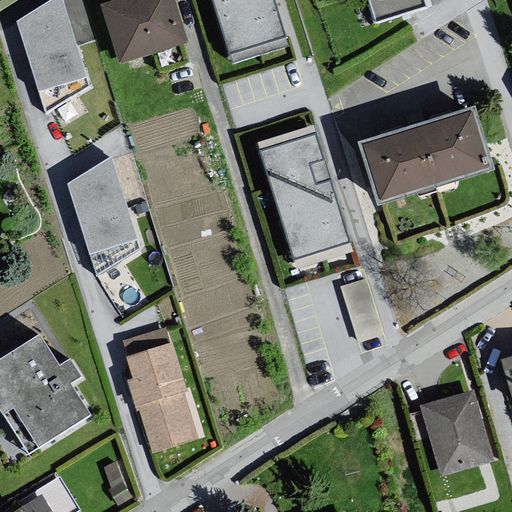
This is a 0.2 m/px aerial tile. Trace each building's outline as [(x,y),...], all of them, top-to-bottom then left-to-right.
[(90,85),(63,0),(52,0),(13,22),(43,112),(90,85)] [(173,0),(111,0),(100,3),(117,61),(186,42),(173,0)] [(273,0),(213,0),(233,64),(288,47),(273,0)] [(365,0),(371,21),(425,4),(423,0),(365,0)] [(473,104),(356,140),(375,201),(492,165),(473,104)] [(313,125),(257,141),(293,264),(349,247),(313,125)] [(111,157),(68,183),(88,253),(96,272),(137,246),(111,157)] [(343,277),(356,335),(383,328),(369,271),(343,277)] [(166,333),(119,347),(130,385),(125,387),(133,416),(139,418),(152,459),(208,443),(193,391),(184,394),(166,333)] [(40,335),(0,359),(0,401),(29,448),(87,412),(69,382),(82,374),(70,355),(57,362),(40,335)] [(511,362),(498,366),(511,411),(511,362)] [(478,395),(420,410),(438,481),(496,467),(478,395)] [(61,485),(18,511),(67,511),(75,508),(61,485)]
